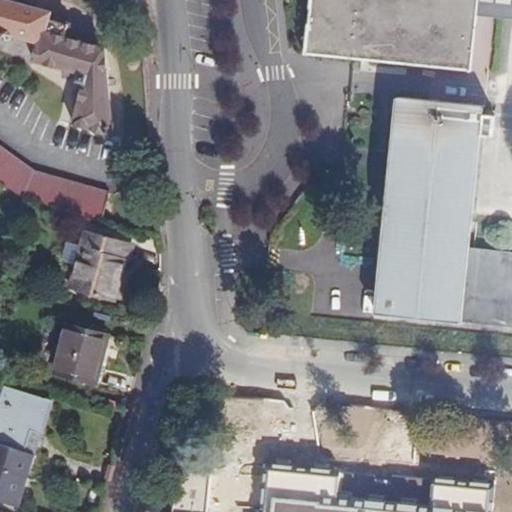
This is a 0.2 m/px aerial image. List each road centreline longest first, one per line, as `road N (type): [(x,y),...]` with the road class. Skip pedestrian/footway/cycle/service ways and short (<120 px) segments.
road 1 (residential): [(187,324),(238,372),(511,406)]
road 2 (residential): [(169,0),(187,324)]
road 3 (residential): [(187,324),(159,372),(118,511)]
